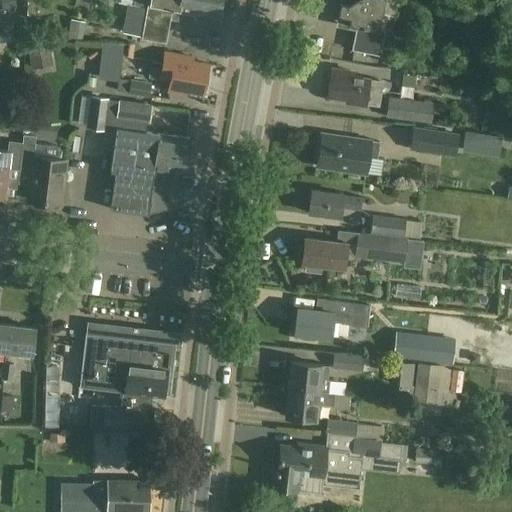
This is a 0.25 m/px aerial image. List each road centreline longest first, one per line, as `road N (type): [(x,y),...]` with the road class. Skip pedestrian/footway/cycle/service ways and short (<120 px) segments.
road 1 (secondary): [(219,274),(268,0)]
road 2 (secondary): [(192,511),(219,274)]
road 3 (residential): [(219,274),(0,251)]
